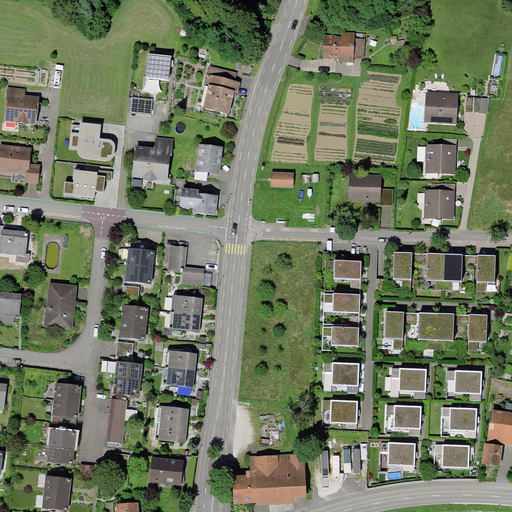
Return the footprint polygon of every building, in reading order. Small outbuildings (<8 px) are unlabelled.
[(341,39),(324,37),(322,57),(336,58),(336,63),(353,65),(354,60),(364,61),(366,43),(354,42),(355,34),(342,33),(341,39)] [(171,58),(146,55),(143,80),(168,83),(171,58)] [(248,65),(231,60),(229,68),(245,73),(248,65)] [(237,75),(210,68),(207,77),(205,77),(202,86),(204,87),(201,97),(204,97),(200,110),(226,116),(232,95),(236,96),(239,86),(235,84),(237,75)] [(26,91),(7,89),(2,123),(36,127),(40,99),(25,97),(26,91)] [(457,96),(425,94),(425,104),(424,123),(455,125),(457,96)] [(489,100),(466,97),(464,113),(487,116),(489,100)] [(152,101),(131,99),(130,115),(150,117),(152,101)] [(154,151),(135,148),(131,177),(141,179),(146,184),(155,181),(165,183),(172,141),(156,139),(154,151)] [(444,146),(418,145),(417,162),(424,162),(424,175),(455,176),(456,140),(444,139),(444,146)] [(29,150),(0,146),(0,173),(25,176),(24,184),(37,186),(39,167),(28,165),(29,150)] [(223,150),(197,146),(192,181),(205,182),(206,174),(219,176),(223,150)] [(269,172),(269,187),(292,188),(293,173),(269,172)] [(381,177),(350,176),(348,205),(392,207),(393,190),(380,189),(381,177)] [(198,192),(178,190),(177,208),(189,210),(194,215),(214,218),(216,198),(198,196),(198,192)] [(454,193),(425,193),(425,219),(454,219),(454,193)] [(0,254),(15,257),(15,263),(29,265),(30,256),(26,256),(28,234),(0,230),(0,254)] [(186,249),(170,247),(167,271),(183,273),(181,285),(202,288),(204,272),(184,269),(186,249)] [(154,253),(127,250),(124,283),(150,285),(154,253)] [(412,253),(393,252),(393,278),(411,279),(412,253)] [(463,254),(426,253),(425,280),(462,281),(463,254)] [(495,255),(477,255),(476,282),(495,282),(495,255)] [(362,261),(334,260),(334,278),(361,280),(362,261)] [(76,287),(48,284),(43,330),(71,333),(76,287)] [(140,289),(123,288),(122,303),(138,305),(140,289)] [(0,318),(17,320),(20,296),(0,293),(0,318)] [(360,294),(333,293),(332,311),(359,313),(360,294)] [(201,301),(173,299),(171,316),(167,315),(166,326),(171,326),(170,332),(198,335),(201,301)] [(146,311),(121,308),(117,338),(143,341),(146,311)] [(404,312),(386,311),(384,338),(402,339),(404,312)] [(454,315),(419,313),(417,339),(452,341),(454,315)] [(487,315),(470,314),(469,341),(486,342),(487,315)] [(359,328),(332,327),(331,344),(358,345),(359,328)] [(134,346),(117,345),(116,361),(132,362),(134,346)] [(194,357),(166,354),(162,386),(176,388),(176,393),(190,395),(194,357)] [(359,364),(333,363),(332,385),(358,386),(359,364)] [(141,367),(116,365),(113,394),(138,397),(141,367)] [(427,369),(399,368),(398,391),(426,392),(427,369)] [(482,371),(455,370),(454,393),(481,394),(482,371)] [(82,385),(56,382),(52,415),(79,418),(82,385)] [(204,394),(195,393),(194,399),(191,399),(190,406),(196,407),(197,400),(203,401),(204,394)] [(357,402),(331,401),(330,423),(357,424),(357,402)] [(125,403),(112,402),(106,449),(117,450),(118,443),(122,444),(125,422),(135,423),(137,413),(124,411),(125,403)] [(511,405),(506,404),(504,413),(491,412),(481,466),(498,468),(503,446),(511,446),(511,405)] [(421,406),(394,405),(393,428),(420,429),(421,406)] [(477,408),(450,407),(449,430),(476,431),(477,408)] [(188,412),(156,408),(151,442),(183,446),(188,412)] [(77,431),(51,429),(48,460),(74,463),(77,431)] [(415,443),(388,442),(387,465),(415,466),(415,443)] [(470,446),(442,444),(441,467),(469,468),(470,446)] [(130,458),(114,456),(112,469),(129,471),(130,458)] [(302,457),(249,460),(250,472),(243,473),(243,477),(231,478),(233,505),(252,504),(253,507),(290,505),(289,498),(304,498),(302,457)] [(182,463),(151,460),(148,485),(180,488),(182,463)] [(95,466),(82,465),(80,484),(93,485),(95,466)] [(67,511),(71,481),(45,478),(42,511),(55,511),(67,511)]
